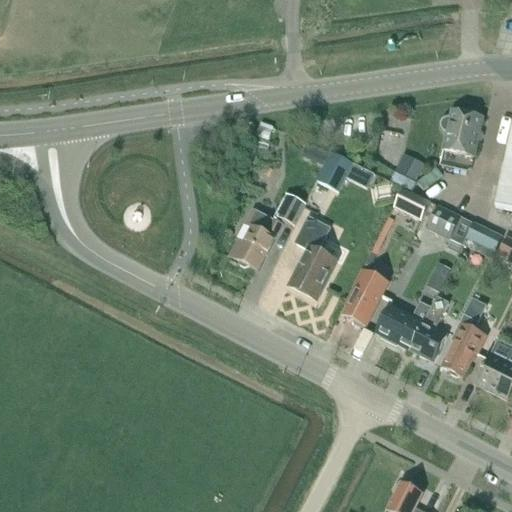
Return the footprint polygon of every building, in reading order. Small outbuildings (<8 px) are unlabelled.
[(443,127),(443,128),(444,129),(444,130),(444,132),(445,133),(446,134),(448,135),(444,153),(475,160),(484,120),(453,114),(451,120),(450,120),(449,120),(448,121),(447,121),(446,122),(445,123),(444,124),(444,125),(443,127)] [(511,140),(497,210),(511,213),(511,140)] [(323,152),(317,166),(324,169),(330,155),(323,152)] [(332,156),(318,184),(340,195),(354,167),(348,164),(333,156),(332,156)] [(406,158),(398,174),(417,184),(425,167),(406,158)] [(420,224),(430,204),(404,191),(394,210),(420,224)] [(235,246),(227,261),(238,266),(239,271),(245,273),(249,272),(258,276),(284,223),(295,229),(306,206),(285,195),(271,224),(272,224),(265,240),(250,233),(242,249),(235,246)] [(475,226),(462,220),(439,208),(427,232),(451,244),(451,242),(464,248),(475,226)] [(307,254),(289,291),(317,305),(336,264),(318,255),(330,231),(307,220),(294,248),(307,254)] [(475,227),(458,261),(468,266),(477,248),(496,257),(505,240),(495,236),(495,237),(475,227)] [(511,244),(508,242),(498,260),(511,266),(511,244)] [(439,296),(446,281),(451,271),(439,265),(427,289),(439,296)] [(349,310),(344,319),(354,324),(355,327),(362,332),(365,330),(367,331),(391,286),(365,273),(346,308),(349,310)] [(433,310),(411,354),(419,358),(420,362),(427,365),(431,364),(433,365),(447,338),(436,332),(450,305),(438,299),(433,310)] [(411,354),(433,310),(421,305),(413,320),(390,309),(377,336),(380,338),(380,342),(397,350),(400,349),(411,354)] [(457,346),(444,370),(451,374),(452,377),(457,380),(461,379),(464,380),(477,357),(480,358),(490,340),(472,330),(476,323),(467,318),(453,344),(457,346)] [(483,375),(477,388),(502,401),(504,397),(509,399),(511,392),(511,350),(499,344),(492,358),(485,371),(484,371),(482,374),(483,375)] [(402,485),(388,511),(419,511),(416,510),(424,496),(402,485)]
